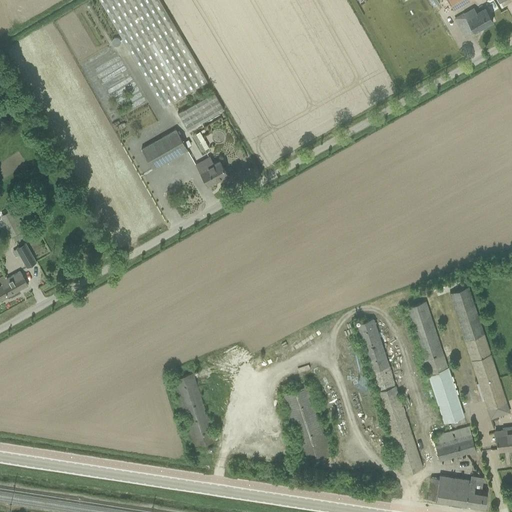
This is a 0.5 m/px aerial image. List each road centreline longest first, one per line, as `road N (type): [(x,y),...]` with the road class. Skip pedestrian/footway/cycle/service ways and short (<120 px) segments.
road 1 (unclassified): [(0,329),(511,41)]
road 2 (tertiary): [(357,511),(0,457)]
